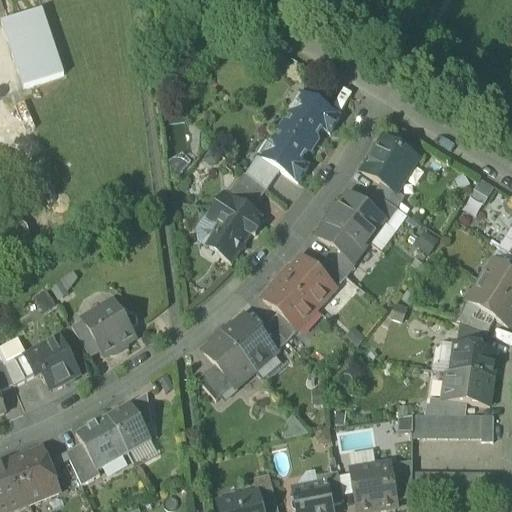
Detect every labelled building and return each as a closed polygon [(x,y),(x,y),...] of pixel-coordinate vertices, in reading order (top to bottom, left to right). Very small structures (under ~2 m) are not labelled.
[(1,27),(23,92),(64,79),(42,13),(1,27)] [(290,74),(289,64),(278,57),(269,71),(285,81),(290,74)] [(292,115),(282,131),(311,149),(321,132),(329,138),(339,122),(307,101),(299,114),(292,115)] [(300,166),(311,149),(282,131),(272,147),(274,153),(266,164),(266,165),(279,175),(298,187),(308,171),(300,166)] [(380,188),(396,197),(397,196),(405,183),(413,170),(417,163),(383,142),(362,176),(380,188)] [(211,152),(202,163),(213,172),(222,160),(211,152)] [(246,178),(266,195),(279,175),(266,165),(266,164),(258,159),(246,178)] [(176,182),(188,169),(184,165),(179,162),(173,163),(169,165),(171,182),(176,182)] [(424,177),(413,170),(405,183),(416,190),(424,177)] [(226,198),(251,215),(266,195),(243,177),(226,198)] [(495,191),(481,182),(469,202),(483,211),(495,191)] [(380,188),(373,198),(397,213),(404,201),(397,196),(396,197),(380,188)] [(209,251),(230,266),(238,254),(245,253),(243,246),(249,238),(251,239),(255,239),(260,232),(259,228),(256,226),(260,221),(251,215),(226,198),(225,198),(208,223),(217,228),(213,234),(213,237),(216,239),(209,251)] [(386,228),(397,213),(373,198),(364,211),(384,226),(383,226),(386,228)] [(348,199),(333,219),(369,246),(383,226),(384,226),(364,211),(348,199)] [(408,221),(397,213),(386,228),(396,236),(408,221)] [(217,228),(208,223),(203,219),(195,231),(198,247),(208,253),(209,251),(216,239),(213,237),(213,234),(217,228)] [(354,266),(369,246),(333,219),(317,240),(333,252),(353,267),(354,266)] [(16,262),(16,263),(29,259),(29,258),(30,257),(27,250),(30,241),(27,229),(19,224),(17,220),(6,224),(4,224),(16,260),(17,262),(16,262)] [(382,256),(396,236),(386,228),(383,226),(369,246),(382,256)] [(498,252),(509,258),(511,253),(511,230),(498,252)] [(424,235),(414,250),(429,260),(439,245),(424,235)] [(324,265),(325,266),(346,283),(357,268),(354,266),(353,267),(333,252),(324,265)] [(490,263),(493,265),(505,273),(511,263),(496,254),(490,263)] [(301,261),(281,282),(316,314),(336,294),(316,276),(301,261)] [(493,265),(480,285),(511,305),(511,277),(505,273),(493,265)] [(336,294),(346,283),(325,266),(316,276),(336,294)] [(74,275),(60,284),(67,296),(78,282),(74,275)] [(297,335),(316,314),(281,282),(262,303),(278,318),(297,335)] [(67,296),(60,284),(49,291),(58,305),(69,298),(67,296)] [(508,331),(511,324),(511,305),(480,285),(467,306),(508,331)] [(46,293),(33,300),(43,318),(56,311),(46,293)] [(101,355),(104,360),(112,356),(113,358),(126,350),(125,348),(134,343),(133,333),(135,333),(138,329),(137,322),(133,319),(131,320),(113,305),(83,323),(83,324),(101,355)] [(408,311),(396,307),(393,311),(389,323),(402,328),(408,311)] [(269,327),(269,328),(287,346),(297,335),(278,318),(269,327)] [(463,319),(459,330),(484,339),(487,340),(491,329),(463,319)] [(244,320),(223,338),(255,375),(274,358),(276,356),(259,337),(244,320)] [(71,331),(90,362),(101,355),(83,324),(71,331)] [(276,356),(287,346),(269,328),(259,337),(276,356)] [(367,342),(354,330),(344,340),(357,353),(367,342)] [(481,355),(484,339),(459,330),(456,347),(477,350),(476,354),(481,355)] [(235,392),(255,375),(223,338),(203,355),(215,369),(234,390),(235,392)] [(42,379),(50,394),(80,379),(60,341),(27,358),(24,359),(34,380),(35,382),(42,379)] [(0,353),(0,360),(3,366),(4,369),(24,359),(27,358),(19,343),(0,353)] [(450,377),(454,347),(442,345),(439,367),(432,367),(431,374),(446,376),(450,377)] [(454,347),(450,377),(492,383),(494,383),(497,357),(481,355),(476,354),(477,350),(456,347),(454,347)] [(284,370),(274,358),(255,375),(265,387),(284,370)] [(24,359),(4,369),(13,389),(13,390),(34,380),(24,359)] [(0,392),(0,394),(13,389),(4,369),(3,366),(0,366),(0,392)] [(198,384),(216,405),(234,390),(215,369),(198,384)] [(490,390),(492,383),(450,377),(446,376),(442,404),(444,405),(467,408),(490,411),(492,396),(491,395),(489,395),(489,391),(490,391),(490,390)] [(325,407),(324,393),(311,394),(312,408),(325,407)] [(130,407),(144,431),(151,427),(147,397),(130,407)] [(444,405),(442,404),(430,402),(429,409),(426,408),(424,420),(442,420),(444,405)] [(467,408),(444,405),(442,420),(466,421),(467,408)] [(130,407),(107,420),(128,458),(145,448),(148,438),(144,431),(130,407)] [(309,437),(292,418),(287,425),(284,433),(284,442),(309,437)] [(97,475),(128,458),(107,420),(75,438),(81,448),(97,475)] [(397,436),(413,436),(413,420),(398,422),(397,436)] [(413,441),(481,442),(481,421),(466,421),(442,420),(413,420),(413,436),(413,441)] [(481,445),(493,445),(493,421),(481,421),(481,442),(481,445)] [(128,458),(136,472),(157,460),(149,446),(145,448),(128,458)] [(69,464),(81,489),(100,479),(97,475),(81,448),(66,457),(69,464)] [(42,453),(12,465),(28,507),(59,495),(50,473),(47,466),(42,453)] [(348,457),(351,474),(376,470),(373,454),(348,457)] [(69,464),(66,457),(47,466),(50,473),(69,464)] [(97,475),(100,479),(105,489),(136,472),(128,458),(97,475)] [(0,511),(15,511),(28,507),(12,465),(0,469),(0,511)] [(390,469),(395,505),(412,501),(412,500),(412,466),(390,469)] [(355,498),(356,511),(396,511),(395,505),(390,469),(390,468),(376,470),(351,474),(351,478),(355,498)] [(317,488),(316,480),(315,474),(306,475),(298,487),(299,492),(317,488)] [(328,486),(332,509),(343,506),(342,500),(338,480),(338,476),(316,480),(317,488),(328,486)] [(257,496),(272,492),(269,478),(253,482),(257,496)] [(355,498),(351,478),(338,480),(342,500),(355,498)] [(412,499),(491,500),(492,479),(413,478),(412,499)] [(332,511),(332,509),(328,486),(317,488),(299,492),(292,493),(294,504),(291,508),(291,511),(332,511)] [(257,496),(261,511),(277,511),(272,492),(257,496)] [(221,511),(261,511),(257,496),(226,504),(221,511)]
